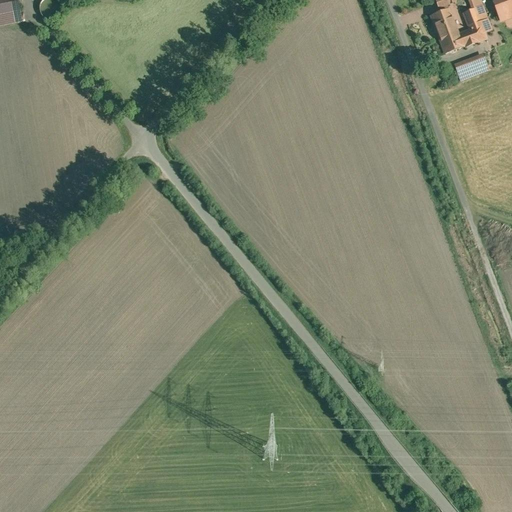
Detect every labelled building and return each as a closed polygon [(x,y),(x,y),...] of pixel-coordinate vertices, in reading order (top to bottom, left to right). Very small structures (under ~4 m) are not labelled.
[(7,0),(0,0),(0,26),(12,24),(7,0)] [(18,0),(7,0),(12,24),(23,21),(18,0)] [(44,0),(44,1),(43,2),(41,4),(41,5),(40,6),(40,8),(40,10),(40,12),(41,13),(41,14),(42,15),(42,16),(43,17),(44,18),(46,19),(47,20),(50,20),(52,20),(53,20),(55,20),(56,19),(58,18),(59,17),(60,16),(61,15),(62,13),(62,12),(62,10),(63,9),(62,7),(62,6),(62,5),(61,3),(60,2),(59,1),(57,0),(44,0)] [(454,0),(436,0),(439,8),(455,2),(454,0)] [(511,0),(496,0),(492,2),(499,24),(511,19),(511,0)] [(482,7),(471,1),(475,10),(464,14),(470,31),(459,35),(464,48),(464,47),(486,39),(486,40),(487,39),(486,39),(480,23),(488,20),(483,7),(482,7)] [(450,10),(431,17),(445,55),(464,48),(459,35),(450,10)] [(485,58),(465,66),(470,78),(489,70),(485,58)]
